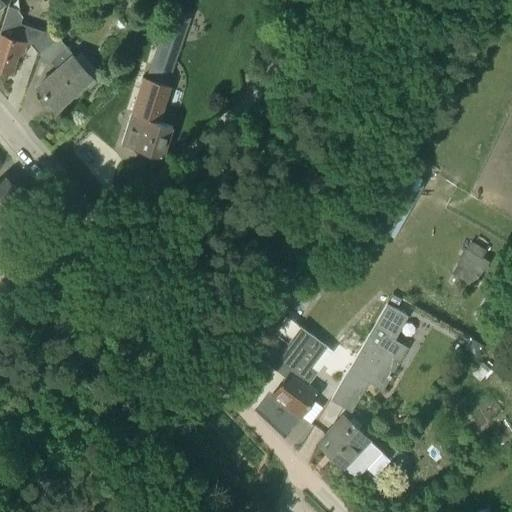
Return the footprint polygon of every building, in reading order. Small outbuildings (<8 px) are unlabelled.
[(164,67),(184,10),(170,5),(150,62),(164,67)] [(23,57),(31,32),(14,27),(10,38),(0,34),(0,69),(13,74),(18,55),(23,57)] [(39,54),(58,37),(49,28),(30,44),(39,54)] [(84,67),(74,56),(58,37),(39,54),(48,65),(52,62),(58,69),(37,87),(56,109),(77,90),(69,81),(84,67)] [(157,122),(169,82),(144,74),(121,144),(159,156),(164,153),(173,127),(157,122)] [(0,217),(23,198),(5,176),(0,180),(0,217)] [(389,235),(408,203),(384,189),(365,221),(389,235)] [(19,233),(5,244),(15,256),(29,245),(19,233)] [(468,240),(449,273),(470,286),(490,254),(468,240)] [(15,257),(5,244),(4,243),(0,246),(0,259),(4,265),(15,257)] [(306,294),(281,274),(269,288),(294,309),(306,294)] [(392,294),(389,300),(397,305),(400,299),(392,294)] [(483,300),(473,316),(489,325),(498,309),(483,300)] [(389,343),(406,314),(387,303),(331,400),(343,407),(356,385),(357,386),(362,378),(382,391),(405,352),(389,343)] [(318,393),(306,384),(317,370),(312,367),(327,346),(300,326),(274,362),(288,372),(272,395),(301,416),(318,393)] [(369,440),(361,433),(352,424),(347,429),(338,421),(317,443),(344,468),(345,466),(358,477),(367,467),(376,475),(390,460),(369,440)]
